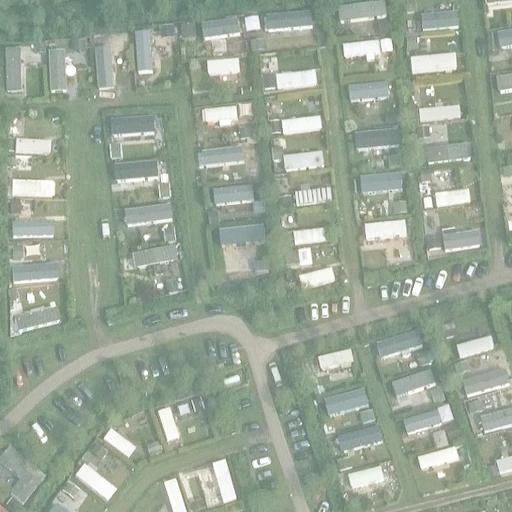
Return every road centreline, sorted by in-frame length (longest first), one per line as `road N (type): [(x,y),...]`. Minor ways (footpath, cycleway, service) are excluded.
road 1 (track): [(107,351),(94,315),(80,106),(183,97),(203,280)]
road 2 (track): [(277,430),(149,473),(114,511)]
